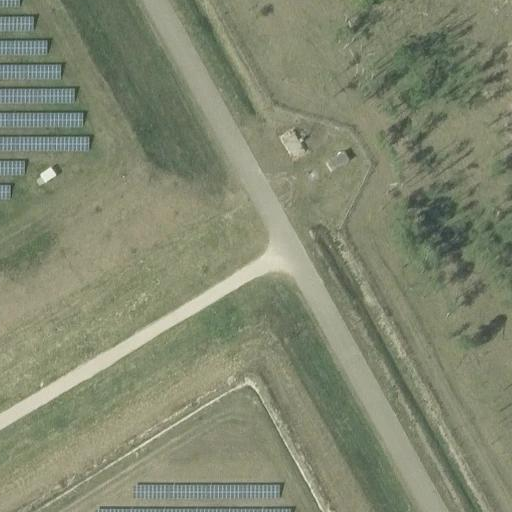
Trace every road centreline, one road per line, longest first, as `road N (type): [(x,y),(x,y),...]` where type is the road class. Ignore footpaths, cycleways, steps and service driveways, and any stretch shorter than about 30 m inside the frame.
road 1 (track): [(149,0),(432,511)]
road 2 (track): [(288,249),(0,423)]
